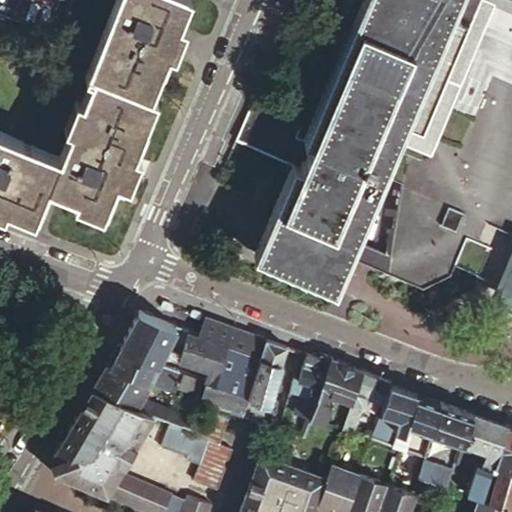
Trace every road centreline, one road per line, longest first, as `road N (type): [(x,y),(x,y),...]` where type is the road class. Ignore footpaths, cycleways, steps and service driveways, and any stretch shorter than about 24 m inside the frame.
road 1 (residential): [(511,386),(482,384),(149,261)]
road 2 (residential): [(260,0),(149,261)]
road 3 (residential): [(119,291),(0,508)]
road 4 (residential): [(119,291),(0,250)]
